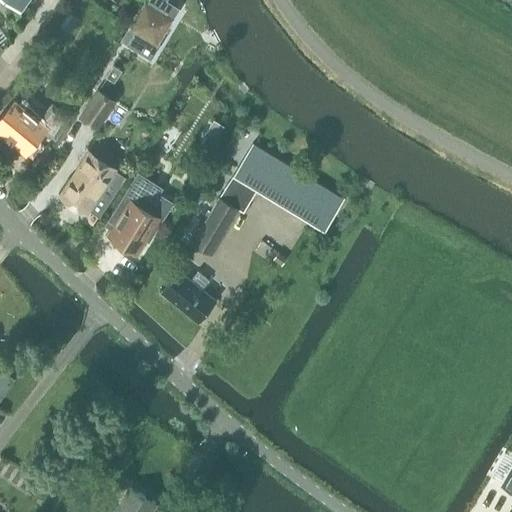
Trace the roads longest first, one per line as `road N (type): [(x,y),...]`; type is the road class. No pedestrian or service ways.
road 1 (unclassified): [(347,511),(226,424),(0,207)]
road 2 (unclassified): [(511,176),(384,103),(333,63),(279,0)]
